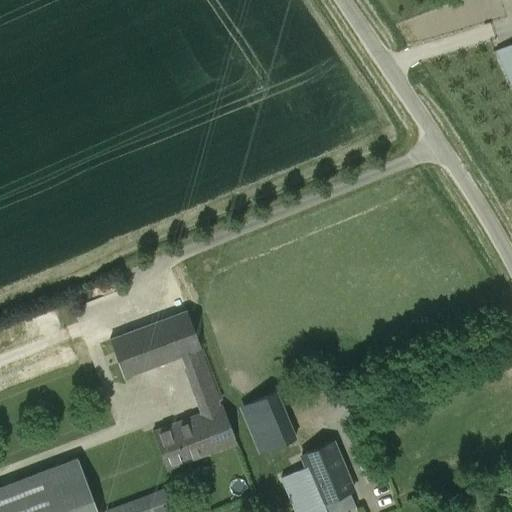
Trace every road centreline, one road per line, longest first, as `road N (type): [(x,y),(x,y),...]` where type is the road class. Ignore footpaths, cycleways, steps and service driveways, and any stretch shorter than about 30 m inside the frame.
road 1 (unknown): [(431,136),(174,241),(87,322)]
road 2 (unclassified): [(511,266),(339,0)]
